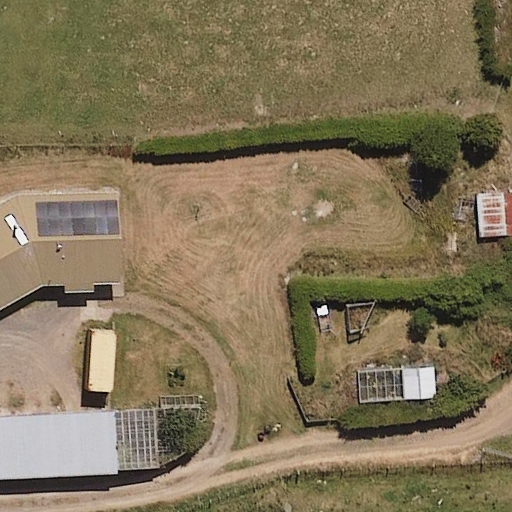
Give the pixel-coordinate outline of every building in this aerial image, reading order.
[(511,188),(480,189),(481,233),(511,232),(511,188)] [(65,294),(91,292),(91,283),(118,282),(113,191),(9,196),(0,201),(0,307),(56,279),(65,294)] [(375,297),(346,297),(347,333),(375,333),(375,297)] [(357,365),(358,398),(440,396),(440,363),(357,365)] [(0,413),(0,479),(158,472),(175,466),(189,454),(197,439),(200,421),(199,403),(0,413)]
